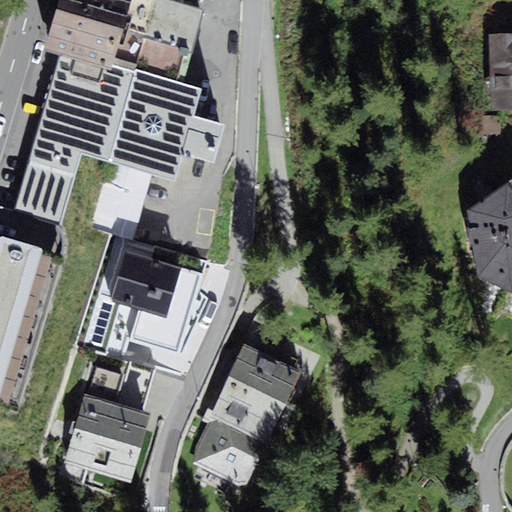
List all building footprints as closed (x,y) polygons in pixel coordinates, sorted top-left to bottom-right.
[(58,45),(15,207),(62,219),(82,144),(175,168),(183,138),(214,146),(224,108),(193,100),(200,72),(183,68),(201,0),(56,0),(45,42),(58,45)] [(511,25),(489,26),(491,102),(511,101),(511,25)] [(511,171),(469,204),(478,271),(511,285),(511,171)] [(0,397),(16,402),(64,245),(2,227),(0,231),(0,397)] [(178,260),(119,244),(104,299),(135,307),(164,315),(178,260)] [(135,307),(125,347),(178,361),(203,267),(178,260),(164,315),(135,307)] [(300,365),(244,340),(221,389),(204,428),(190,458),(247,484),(300,365)] [(148,406),(84,389),(66,458),(129,475),(148,406)]
